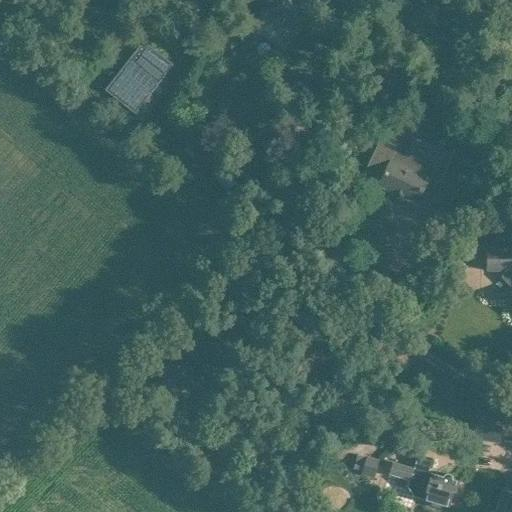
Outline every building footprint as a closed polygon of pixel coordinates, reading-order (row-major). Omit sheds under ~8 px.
[(275,0),(255,29),(282,48),(311,9),(299,0),(275,0)] [(389,10),(396,25),(404,21),(414,42),(427,36),(422,26),(431,21),(424,7),(415,11),(410,1),(389,10)] [(143,41),(105,90),(135,113),(173,64),(143,41)] [(380,55),(365,70),(375,80),(390,65),(380,55)] [(271,75),(258,67),(229,117),(259,134),(288,84),(278,78),(284,67),(278,64),(271,75)] [(399,151),(402,143),(382,133),(364,172),(380,179),(377,187),(391,193),(390,195),(403,202),(404,199),(417,206),(423,194),(431,198),(430,201),(448,209),(471,160),(453,151),(439,182),(431,178),(436,168),(399,151)] [(511,249),(504,249),(486,249),(486,271),(502,271),(502,279),(511,288),(511,249)] [(457,283),(466,269),(450,259),(441,273),(457,283)] [(162,367),(161,397),(183,398),(183,397),(213,398),(214,377),(214,367),(220,368),(222,326),(188,324),(187,344),(196,344),(194,376),(187,376),(187,368),(162,367)] [(501,418),(478,414),(475,435),(498,439),(501,418)] [(263,447),(250,465),(263,474),(276,456),(263,447)] [(392,462),(389,474),(409,480),(407,487),(413,496),(446,506),(447,503),(448,503),(447,505),(449,505),(456,480),(452,479),(452,477),(451,475),(449,474),(447,474),(445,474),(443,476),(443,477),(434,475),(428,470),(432,469),(434,462),(432,458),(417,455),(414,468),(392,462)] [(366,456),(360,475),(374,479),(379,460),(366,456)] [(511,511),(511,493),(502,490),(496,511),(491,511),(511,511)]
